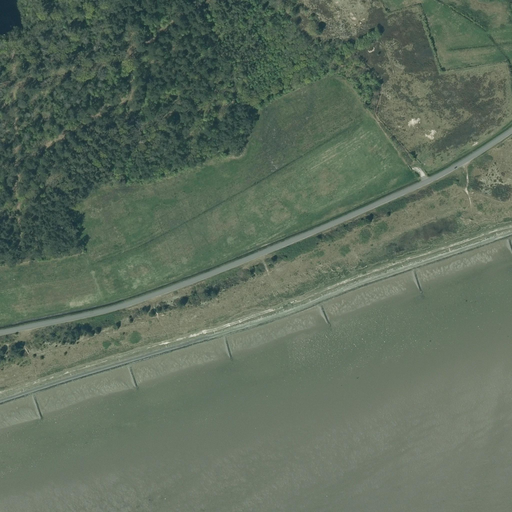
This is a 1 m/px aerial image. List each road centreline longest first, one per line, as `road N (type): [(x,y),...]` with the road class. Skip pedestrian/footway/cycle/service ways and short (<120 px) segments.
road 1 (unclassified): [(0,333),(110,309),(202,277),(427,181),(511,130)]
road 2 (track): [(204,0),(239,99),(159,119),(128,111),(127,101)]
road 3 (track): [(17,161),(127,101),(128,53)]
road 4 (track): [(27,256),(9,84)]
